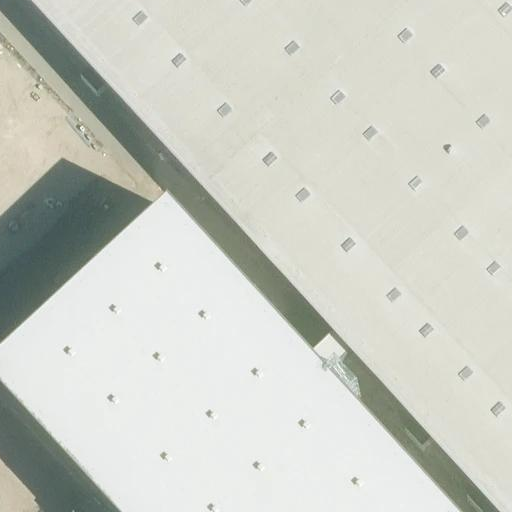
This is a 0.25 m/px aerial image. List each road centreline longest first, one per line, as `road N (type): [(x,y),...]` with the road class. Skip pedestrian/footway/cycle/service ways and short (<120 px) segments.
road 1 (unknown): [(200,492),(324,376)]
road 2 (unknown): [(277,511),(369,426)]
